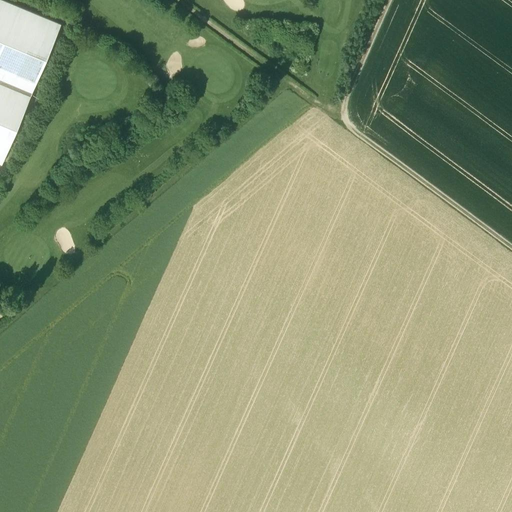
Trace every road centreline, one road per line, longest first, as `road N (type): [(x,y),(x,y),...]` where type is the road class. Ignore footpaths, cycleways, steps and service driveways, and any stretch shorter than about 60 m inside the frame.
road 1 (track): [(295,89),(0,342)]
road 2 (track): [(398,0),(344,125),(511,249)]
road 3 (track): [(176,0),(344,125)]
